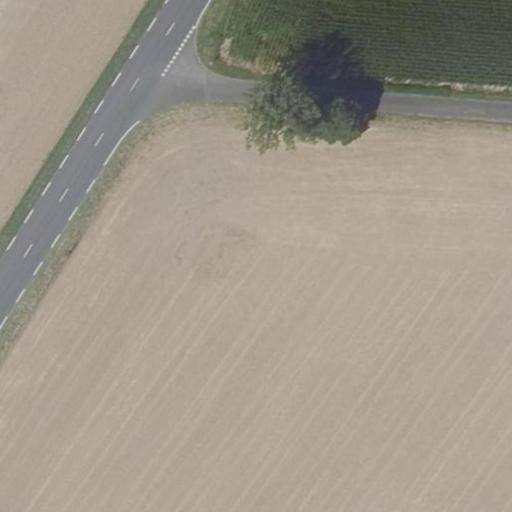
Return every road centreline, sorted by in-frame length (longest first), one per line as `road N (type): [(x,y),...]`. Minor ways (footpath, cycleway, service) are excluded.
road 1 (unclassified): [(147,74),(188,92),(511,113)]
road 2 (primary): [(147,74),(0,305)]
